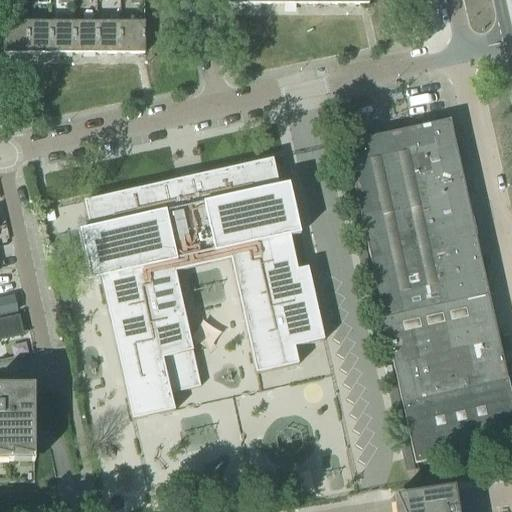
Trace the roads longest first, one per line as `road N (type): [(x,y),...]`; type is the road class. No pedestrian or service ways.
road 1 (residential): [(221,105),(461,52)]
road 2 (unclassified): [(461,52),(511,275)]
road 3 (residential): [(0,153),(221,105)]
road 4 (residential): [(42,352),(0,163)]
